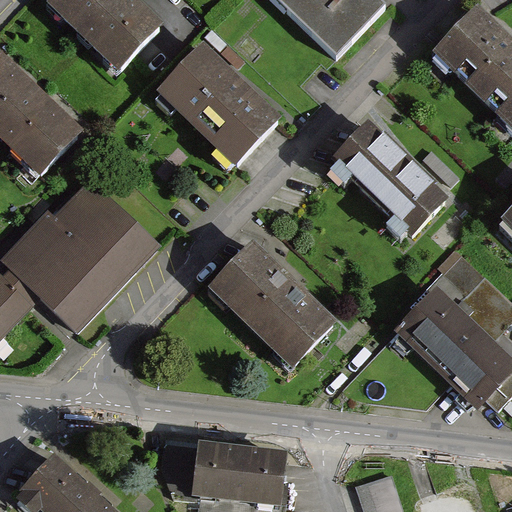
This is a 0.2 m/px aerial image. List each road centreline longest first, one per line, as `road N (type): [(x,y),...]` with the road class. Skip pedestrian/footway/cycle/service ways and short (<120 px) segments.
road 1 (residential): [(62,400),(444,0)]
road 2 (residential): [(325,431),(62,400)]
road 3 (residential): [(511,452),(325,431)]
